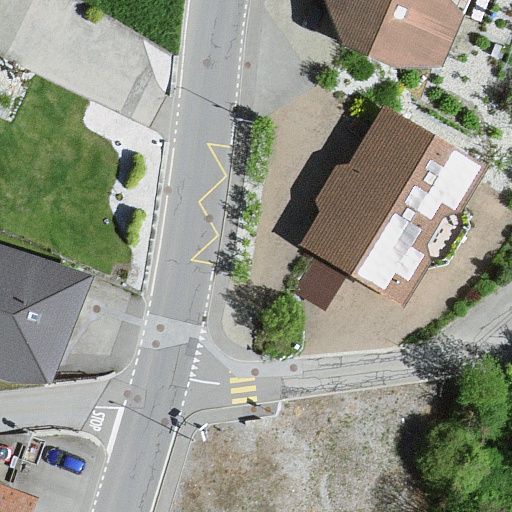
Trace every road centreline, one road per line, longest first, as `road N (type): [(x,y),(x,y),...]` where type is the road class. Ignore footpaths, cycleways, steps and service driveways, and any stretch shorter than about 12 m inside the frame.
road 1 (tertiary): [(165,371),(219,0)]
road 2 (residential): [(165,371),(243,384),(511,359)]
road 3 (residential): [(0,409),(72,405),(152,418)]
